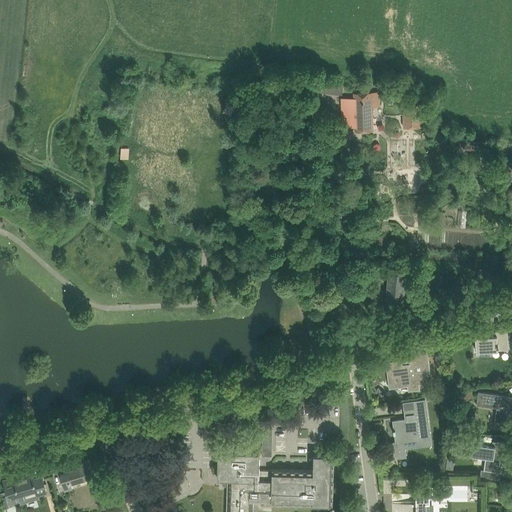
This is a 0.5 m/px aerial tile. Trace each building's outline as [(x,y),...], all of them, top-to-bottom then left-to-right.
[(341,93),(343,83),(314,80),(313,90),(341,93)] [(373,130),(372,106),(380,106),(380,91),(355,92),(355,97),(343,97),(343,126),(356,126),(356,131),(373,130)] [(423,126),(422,104),(403,105),(404,114),(407,114),(407,127),(423,126)] [(343,129),(343,126),(330,126),(330,136),(342,136),(342,137),(353,137),(353,129),(343,129)] [(121,158),(130,158),(130,147),(122,147),(121,158)] [(338,183),(326,190),(341,217),(354,211),(338,183)] [(402,313),(406,268),(389,267),(385,311),(402,313)] [(476,351),(508,349),(507,331),(488,332),(488,336),(476,337),(476,351)] [(389,369),(387,369),(389,385),(399,384),(400,384),(400,386),(411,385),(411,390),(420,389),(419,384),(427,383),(426,377),(429,377),(428,372),(431,371),(430,365),(429,355),(428,355),(414,357),(414,352),(397,355),(398,360),(388,361),(389,369)] [(459,401),(473,399),(472,391),(458,393),(459,401)] [(511,421),(511,396),(478,391),(476,405),(497,408),(494,426),(511,429),(511,421)] [(431,444),(425,399),(404,402),(406,415),(407,414),(407,418),(393,420),(395,429),(393,429),(394,433),(395,433),(396,442),(393,442),(395,455),(397,454),(397,457),(406,456),(404,441),(418,439),(418,445),(431,444)] [(493,445),(492,445),(471,442),(469,454),(486,456),(484,469),(495,471),(505,472),(506,465),(499,464),(500,458),(499,458),(500,451),(502,451),(507,451),(509,441),(510,442),(510,441),(493,440),(493,441),(493,445)] [(218,478),(224,479),(223,479),(223,480),(222,482),(223,485),(225,486),(227,486),(227,487),(225,487),(225,494),(227,494),(226,511),(253,511),(254,499),(272,499),(272,502),(272,505),(296,506),(296,503),(315,504),(333,504),(334,454),(314,454),(313,470),(272,469),(272,470),(260,469),(260,449),(218,448),(218,478)] [(94,475),(89,460),(79,463),(78,461),(73,462),(73,461),(65,464),(67,472),(60,474),(65,489),(72,487),(71,483),(94,475)] [(14,477),(4,480),(11,502),(19,500),(20,502),(39,496),(39,494),(46,492),(42,476),(34,479),(32,474),(14,479),(14,477)] [(416,511),(425,511),(425,504),(430,504),(430,489),(416,489),(416,511)]
